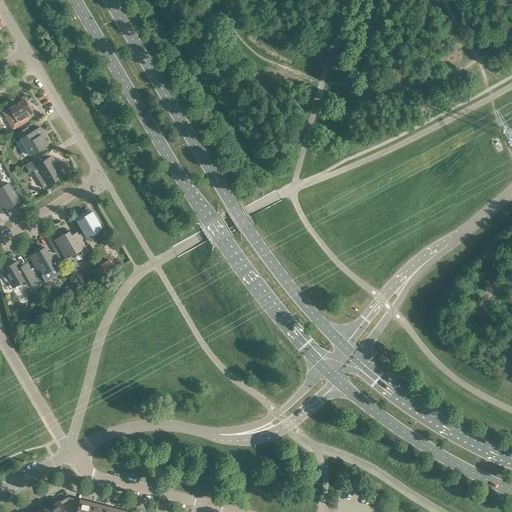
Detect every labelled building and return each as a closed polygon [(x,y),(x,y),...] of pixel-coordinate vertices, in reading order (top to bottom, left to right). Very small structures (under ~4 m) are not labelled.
[(25,96),(15,102),(17,104),(4,112),(9,121),(8,122),(13,130),(29,121),(27,118),(33,115),(28,106),(30,104),(25,96)] [(17,133),(30,155),(48,145),(42,135),(44,134),(40,127),(31,132),(27,127),(17,133)] [(37,167),(41,174),(55,166),(50,157),(51,157),(40,163),(37,158),(25,165),(29,173),(30,172),(29,172),(37,167)] [(62,176),(55,166),(41,174),(47,185),(62,176)] [(0,206),(2,209),(10,204),(11,207),(19,202),(19,201),(23,199),(17,189),(13,191),(8,183),(0,188),(0,206)] [(92,213),(78,221),(86,236),(90,234),(92,234),(96,232),(97,229),(100,227),(92,213)] [(88,250),(78,232),(77,232),(71,235),(69,232),(69,231),(54,240),(55,240),(56,240),(67,258),(65,258),(66,259),(80,250),(83,255),(89,251),(88,250)] [(45,248),(30,256),(34,264),(37,262),(44,274),(40,276),(44,283),(65,271),(56,255),(50,258),(45,248)] [(108,258),(98,264),(104,274),(114,268),(108,258)] [(21,269),(17,262),(2,270),(5,275),(4,276),(3,278),(5,281),(8,282),(9,281),(13,287),(19,284),(20,285),(22,286),(27,283),(29,286),(37,281),(28,266),(23,269),(21,269)] [(98,266),(92,270),(97,278),(103,275),(98,266)] [(72,284),(65,288),(68,294),(75,290),(72,284)] [(67,497),(59,501),(64,511),(68,511),(76,511),(80,500),(67,497)] [(80,500),(76,511),(89,511),(92,503),(80,500)] [(68,511),(64,511),(59,501),(49,507),(51,511),(68,511)] [(102,511),(104,506),(92,503),(89,511),(102,511)]
